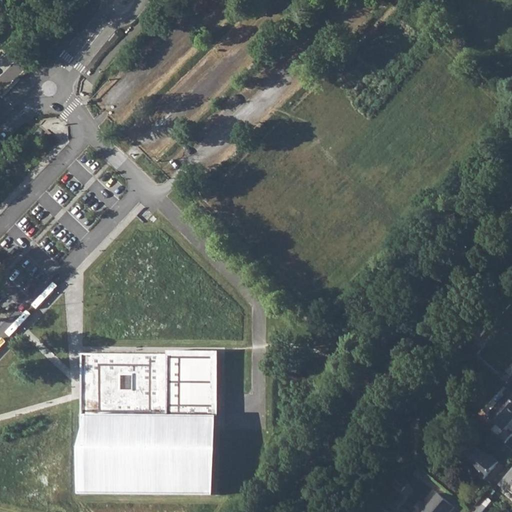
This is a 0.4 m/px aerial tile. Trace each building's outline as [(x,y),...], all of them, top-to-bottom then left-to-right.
[(223,353),(83,351),(82,492),(222,494),(222,432),(222,410),(223,353)] [(511,389),(510,387),(504,394),(506,396),(488,416),(504,430),(511,420),(511,389)] [(491,457),(485,452),(474,444),(461,459),(485,478),(499,462),(492,456),(491,457)] [(511,468),(499,485),(507,491),(509,488),(511,490),(511,468)] [(450,511),(454,507),(438,493),(422,511),(450,511)]
